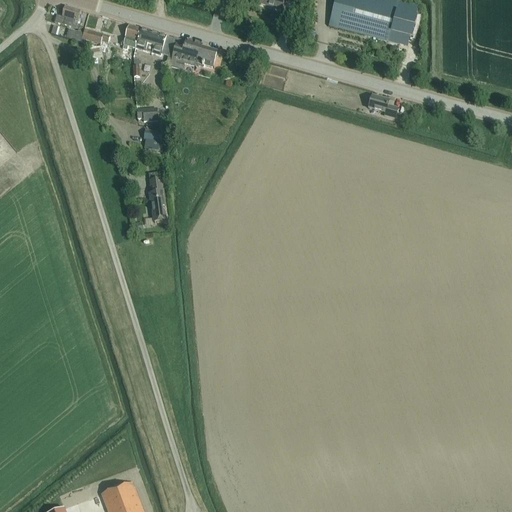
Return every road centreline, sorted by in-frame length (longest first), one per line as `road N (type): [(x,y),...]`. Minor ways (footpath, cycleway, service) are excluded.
road 1 (track): [(34,20),(192,511)]
road 2 (unclassified): [(511,120),(78,0)]
road 3 (track): [(44,36),(74,51),(95,76),(102,113),(123,138),(134,188)]
